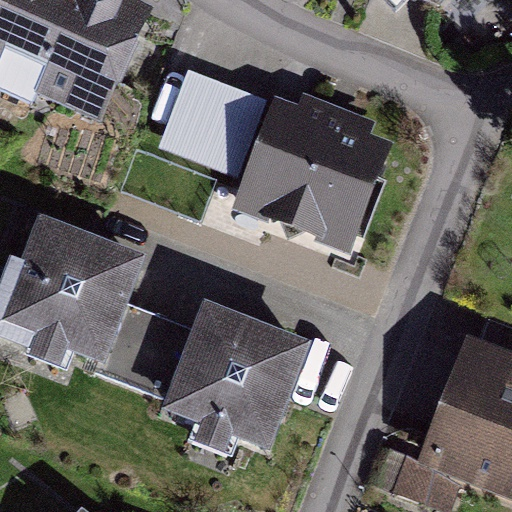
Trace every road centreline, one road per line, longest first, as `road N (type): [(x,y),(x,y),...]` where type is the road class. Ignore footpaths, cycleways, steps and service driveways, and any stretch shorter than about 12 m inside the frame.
road 1 (residential): [(323,511),(478,111)]
road 2 (residential): [(478,111),(349,66),(222,0)]
